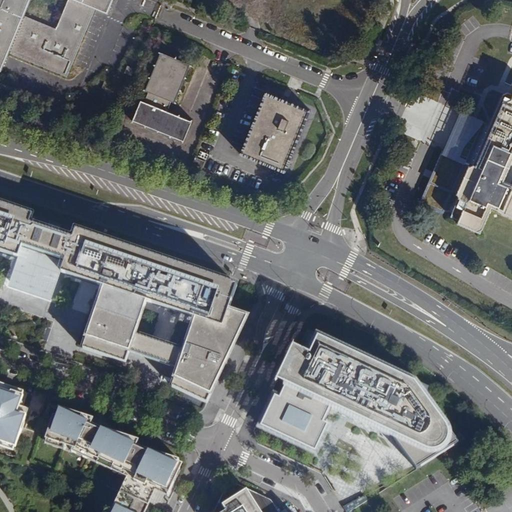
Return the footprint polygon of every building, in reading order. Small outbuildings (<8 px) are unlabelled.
[(0,0),(0,70),(1,71),(9,52),(66,76),(93,9),(106,14),(111,0),(0,0)] [(190,65),(160,53),(145,91),(148,92),(144,102),(141,100),(133,120),(184,141),(192,121),(167,111),(171,101),(175,103),(190,65)] [(501,94),(482,139),(477,151),(472,163),(468,165),(442,153),(430,183),(454,192),(456,198),(450,212),(452,217),(457,219),(455,223),(476,232),(481,231),(490,208),(511,217),(511,186),(501,182),(511,157),(511,80),(510,85),(511,85),(511,94),(508,92),(501,94)] [(266,93),(242,153),(286,171),(310,111),(285,100),(266,93)] [(477,151),(482,139),(473,135),(468,147),(477,151)] [(105,148),(113,151),(117,141),(109,139),(105,148)] [(205,161),(194,157),(189,169),(200,174),(205,161)] [(511,157),(501,182),(511,186),(511,157)] [(237,285),(0,204),(0,252),(21,260),(13,285),(50,297),(58,272),(104,288),(83,349),(125,364),(146,302),(195,319),(172,388),(207,404),(247,318),(228,311),(237,285)] [(416,470),(459,443),(415,383),(318,338),(310,354),(293,346),(277,381),(286,385),(279,398),(275,396),(261,426),(316,451),(328,423),(324,421),(331,405),(339,409),(338,412),(348,417),(350,414),(394,436),(393,438),(416,470)] [(0,441),(15,447),(26,414),(17,411),(19,404),(8,400),(11,391),(11,390),(0,386),(0,441)] [(19,404),(23,395),(11,391),(8,400),(19,404)] [(176,462),(172,462),(98,427),(96,430),(90,427),(94,419),(58,407),(57,409),(58,409),(56,416),(53,416),(45,439),(63,445),(74,448),(72,451),(88,459),(90,455),(130,474),(128,478),(142,485),(140,488),(153,494),(154,490),(156,487),(170,493),(179,473),(178,472),(180,470),(180,468),(180,466),(179,463),(176,462)] [(90,455),(88,459),(128,478),(130,474),(90,455)] [(145,511),(153,495),(153,494),(140,488),(142,485),(128,478),(121,492),(115,505),(129,511),(145,511)] [(278,511),(273,502),(239,485),(233,485),(228,487),(225,490),(214,511),(278,511)] [(168,497),(170,493),(156,487),(154,490),(168,497)]
